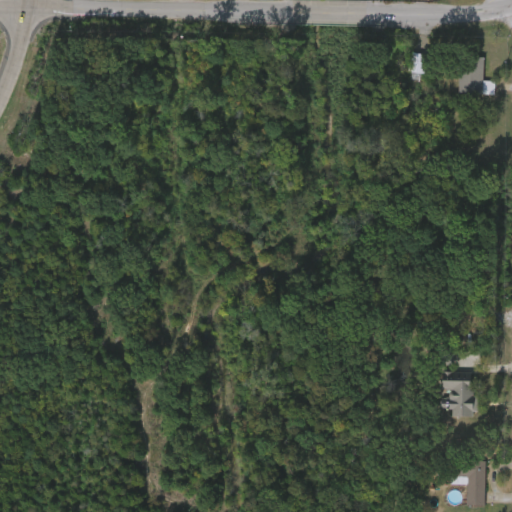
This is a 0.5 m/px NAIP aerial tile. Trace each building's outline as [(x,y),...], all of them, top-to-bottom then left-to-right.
[(459,92),(459,56),(483,56),(483,79),(494,79),(494,92),(459,92)] [(410,64),(396,63),(394,82),(409,83),(410,64)] [(479,104),(480,91),(469,91),(469,67),(445,67),(445,103),(479,104)] [(473,414),(450,415),(450,408),(441,408),(441,371),(472,370),(473,414)] [(437,425),(460,424),(460,381),(428,382),(428,398),(435,398),(435,407),(427,407),(427,418),(437,418),(437,425)] [(484,459),(484,484),(450,484),(450,459),(484,459)] [(470,473),(437,472),(436,494),(453,494),(452,511),(469,511),(470,473)]
